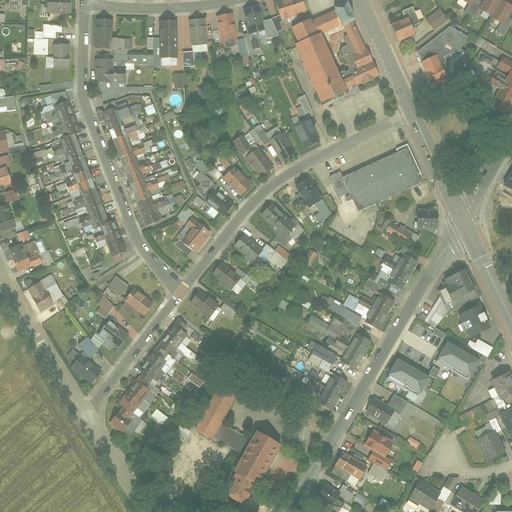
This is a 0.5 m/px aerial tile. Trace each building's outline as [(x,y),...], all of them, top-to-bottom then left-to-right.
[(8,0),(9,10),(16,10),(16,0),(8,0)] [(71,16),(70,0),(48,0),(48,16),(71,16)] [(307,14),(302,0),(286,0),(276,4),(282,22),(307,14)] [(501,0),(485,0),(480,10),(494,18),(492,20),(505,28),(511,15),(511,8),(502,3),(503,1),(501,0)] [(317,37),(320,35),(341,26),(342,27),(343,26),(348,36),(344,38),(345,40),(344,43),(346,44),(347,46),(342,48),(341,51),(346,63),(345,66),(348,66),(349,69),(348,72),(345,73),(344,71),(338,74),(345,90),(357,85),(357,86),(361,84),(362,85),(375,79),(375,78),(379,76),(367,50),(365,50),(356,30),(353,22),(354,22),(346,5),(335,11),(335,12),(331,13),(330,11),(326,13),(327,15),(321,18),(320,16),(316,18),(317,20),(311,22),(317,37)] [(265,33),(260,8),(243,12),(248,36),(265,33)] [(427,20),(435,31),(446,23),(438,12),(427,20)] [(237,41),(232,16),(217,18),(222,44),(237,41)] [(314,87),(321,103),(346,92),(345,90),(338,74),(320,35),(317,37),(311,22),(310,20),(292,29),(299,44),(295,46),(303,64),(302,64),(306,71),(311,80),(310,81),(313,87),(314,87)] [(112,22),(96,21),(95,51),(110,52),(112,22)] [(205,21),(189,23),(192,47),(208,46),(205,21)] [(409,21),(393,27),(399,43),(415,37),(409,21)] [(176,23),(159,24),(160,61),(177,60),(176,23)] [(41,32),(33,32),(33,38),(54,39),(54,33),(60,33),(60,26),(41,25),(41,32)] [(450,28),(416,54),(432,90),(453,81),(443,59),(461,51),(467,39),(450,28)] [(46,55),(46,40),(32,39),(32,55),(46,55)] [(69,70),(69,46),(54,46),(54,70),(69,70)] [(191,52),(180,53),(181,68),(191,67),(191,52)] [(489,107),(506,117),(511,107),(511,64),(503,59),(497,69),(509,76),(506,83),(494,76),(489,86),(498,91),(489,107)] [(113,61),(95,62),(96,85),(127,83),(126,68),(113,69),(113,61)] [(182,89),(181,74),(172,74),(172,90),(182,89)] [(296,116),(309,112),(305,96),(295,98),(298,107),(294,108),(296,116)] [(81,134),(69,102),(55,108),(67,139),(75,136),(81,134)] [(117,110),(102,115),(145,228),(162,222),(152,195),(159,192),(155,182),(147,185),(145,178),(152,175),(148,164),(140,167),(137,159),(145,156),(141,145),(133,148),(130,142),(139,139),(135,128),(126,131),(123,124),(132,120),(129,111),(119,114),(117,110)] [(163,121),(174,117),(172,112),(161,116),(163,121)] [(306,150),(320,144),(309,121),(295,127),(306,150)] [(4,133),(0,133),(0,155),(8,154),(4,133)] [(282,164),(296,156),(283,134),(270,142),(282,164)] [(108,226),(75,136),(67,139),(61,141),(94,232),(101,229),(113,260),(127,255),(115,223),(108,226)] [(259,180),(274,170),(257,146),(252,150),(243,137),(233,144),(259,180)] [(339,172),(328,177),(345,213),(355,208),(357,212),(362,209),(365,216),(377,210),(375,204),(421,183),(417,176),(420,175),(406,145),(396,150),(397,153),(342,178),(339,172)] [(223,168),(232,164),(226,153),(218,158),(223,168)] [(242,197),(253,186),(235,168),(223,180),(242,197)] [(0,171),(0,190),(12,187),(6,170),(0,171)] [(321,202),(309,180),(297,187),(309,209),(321,202)] [(16,189),(6,192),(8,203),(19,200),(16,189)] [(224,218),(234,206),(215,191),(205,203),(224,218)] [(196,197),(192,203),(200,208),(204,202),(196,197)] [(509,266),(511,264),(511,229),(511,220),(508,219),(508,210),(511,210),(511,201),(507,199),(501,209),(495,209),(494,230),(498,230),(504,241),(498,244),(509,266)] [(0,208),(0,229),(2,235),(16,231),(8,206),(0,208)] [(294,229),(273,206),(261,218),(282,240),(294,229)] [(418,232),(437,233),(438,214),(419,213),(418,232)] [(64,230),(77,226),(75,220),(63,223),(64,230)] [(182,244),(195,255),(211,235),(192,220),(186,227),(192,232),(182,244)] [(387,234),(407,245),(413,235),(393,224),(387,234)] [(15,234),(18,242),(29,239),(27,231),(15,234)] [(100,236),(92,238),(95,249),(103,247),(100,236)] [(261,252),(245,236),(233,249),(250,264),(261,252)] [(10,250),(19,273),(42,264),(34,244),(24,248),(22,245),(10,250)] [(310,268),(315,254),(309,252),(304,266),(310,268)] [(396,270),(410,278),(418,264),(404,256),(396,270)] [(221,264),(212,276),(232,291),(241,280),(221,264)] [(437,329),(449,312),(478,299),(464,267),(447,274),(451,284),(439,289),(442,298),(426,322),(437,329)] [(388,284),(402,292),(410,278),(396,270),(388,284)] [(122,298),(128,286),(112,277),(106,289),(122,298)] [(363,288),(371,291),(373,283),(365,280),(363,288)] [(40,284),(28,291),(39,313),(52,306),(40,284)] [(126,305),(144,318),(154,305),(136,291),(126,305)] [(200,293),(190,305),(208,320),(218,307),(200,293)] [(366,309),(371,301),(360,295),(358,300),(347,295),(341,306),(352,311),(356,303),(366,309)] [(374,310),(388,318),(396,304),(382,296),(374,310)] [(102,297),(95,305),(98,308),(95,312),(103,319),(114,307),(102,297)] [(356,326),(361,315),(321,297),(318,304),(334,312),(328,324),(309,316),(305,325),(327,335),(324,342),(342,350),(347,340),(339,337),(342,330),(337,328),(341,320),(356,326)] [(458,314),(472,340),(487,331),(474,306),(458,314)] [(366,324),(380,332),(388,318),(374,310),(366,324)] [(192,331),(179,321),(140,370),(143,372),(117,405),(122,408),(110,424),(123,434),(131,425),(127,422),(133,414),(150,392),(148,390),(154,382),(156,384),(178,356),(174,353),(192,331)] [(99,337),(118,351),(128,337),(109,323),(99,337)] [(440,339),(443,333),(433,329),(430,334),(440,339)] [(349,349),(364,358),(371,345),(356,336),(349,349)] [(86,361),(98,351),(86,337),(74,346),(86,361)] [(309,343),(306,349),(310,351),(305,362),(328,372),(335,354),(309,343)] [(436,362),(468,381),(479,362),(448,343),(436,362)] [(341,362),(356,371),(364,358),(349,349),(341,362)] [(72,371),(93,385),(102,373),(81,358),(72,371)] [(398,360),(387,379),(418,398),(429,379),(398,360)] [(431,367),(426,375),(435,380),(439,372),(431,367)] [(186,379),(197,388),(202,381),(191,373),(186,379)] [(492,378),(501,399),(511,393),(511,391),(504,373),(492,378)] [(324,389),(341,398),(348,384),(332,376),(324,389)] [(299,402),(307,387),(293,380),(286,395),(299,402)] [(243,511),(279,446),(253,432),(249,439),(221,424),(233,401),(211,389),(188,432),(211,443),(213,439),(241,453),(213,506),(224,511),(243,511)] [(317,403),(334,412),(341,398),(324,389),(317,403)] [(395,413),(374,401),(366,416),(387,427),(395,413)] [(461,414),(467,427),(474,424),(471,419),(493,409),(489,402),(461,414)] [(511,409),(499,416),(510,438),(511,437),(511,409)] [(154,410),(149,417),(160,425),(166,418),(154,410)] [(172,434),(182,442),(189,433),(180,425),(172,434)] [(394,444),(373,432),(364,449),(373,453),(368,463),(388,473),(393,463),(386,460),(394,444)] [(477,441),(487,462),(504,454),(494,433),(477,441)] [(408,437),(405,443),(417,450),(420,444),(408,437)] [(360,482),(367,468),(342,455),(335,469),(360,482)] [(417,473),(422,464),(416,461),(411,470),(417,473)] [(419,481),(408,500),(429,511),(439,493),(419,481)] [(342,495),(324,486),(316,500),(335,510),(342,495)] [(453,505),(464,511),(477,511),(482,504),(462,491),(453,505)] [(363,506),(367,500),(356,494),(352,500),(363,506)]
